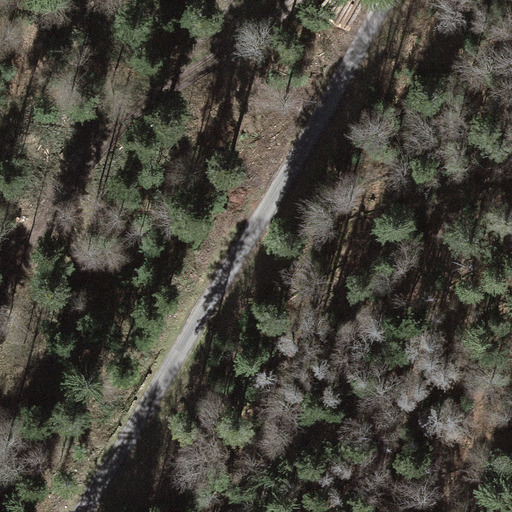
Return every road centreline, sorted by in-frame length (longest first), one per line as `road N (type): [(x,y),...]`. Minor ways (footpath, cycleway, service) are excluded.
road 1 (unclassified): [(79,511),(388,0)]
road 2 (track): [(0,270),(129,97),(245,0)]
